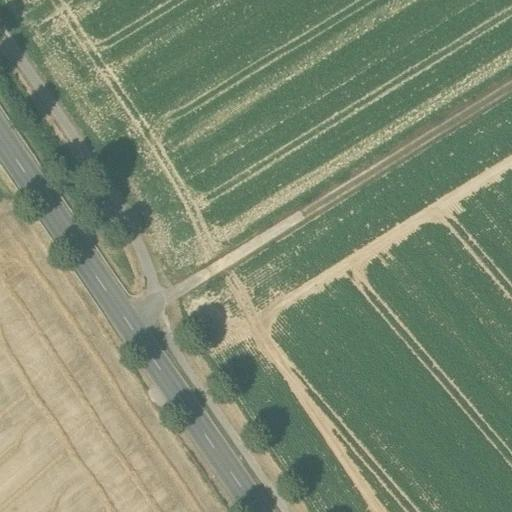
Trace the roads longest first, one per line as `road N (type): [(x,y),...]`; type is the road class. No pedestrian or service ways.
road 1 (track): [(126,324),(511,85)]
road 2 (secondary): [(257,511),(0,140)]
